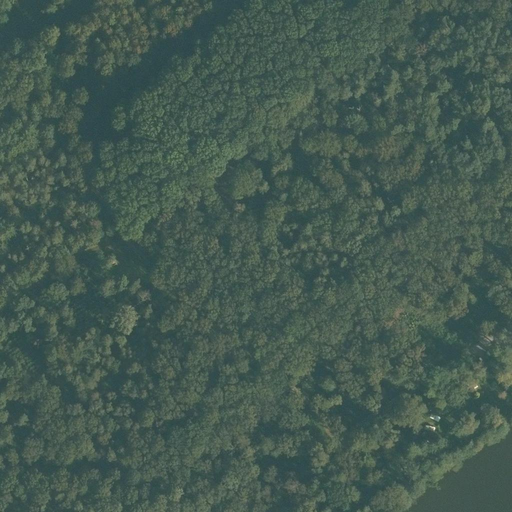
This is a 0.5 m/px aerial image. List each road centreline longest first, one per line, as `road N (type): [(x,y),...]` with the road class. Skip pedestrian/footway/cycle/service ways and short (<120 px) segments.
road 1 (track): [(342,436),(181,293),(123,228),(0,45)]
road 2 (unclassified): [(342,436),(511,321)]
road 3 (track): [(123,228),(0,309)]
